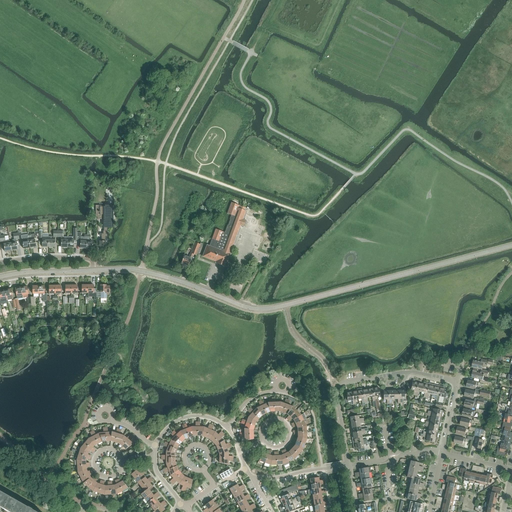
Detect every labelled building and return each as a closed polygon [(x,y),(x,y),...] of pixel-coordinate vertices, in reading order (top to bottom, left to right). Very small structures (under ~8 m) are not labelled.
[(216,261),(216,263),(226,267),(241,226),(244,227),(246,220),(243,219),(246,211),(244,210),(245,208),(230,202),(226,214),(230,216),(229,220),(230,221),(227,226),(224,232),(215,229),(208,246),(207,245),(203,256),(216,261)] [(106,249),(106,241),(105,241),(105,236),(107,236),(107,227),(112,227),(112,217),(112,215),(113,215),(113,207),(107,207),(107,208),(105,208),(105,207),(99,207),(99,214),(100,214),(100,217),(105,217),(105,219),(104,219),(104,227),(105,227),(105,228),(104,228),(104,231),(103,231),(103,234),(103,236),(102,236),(102,241),(100,241),(100,249),(106,249)] [(67,240),(67,247),(74,247),(74,240),(77,240),(77,232),(77,229),(74,229),(74,237),(67,237),(67,240)] [(30,248),(36,247),(35,239),(32,240),(32,239),(36,238),(35,234),(31,235),(31,234),(28,235),(30,248)] [(10,243),(9,240),(5,241),(4,235),(0,235),(0,240),(0,242),(3,241),(5,252),(11,251),(10,243)] [(193,254),(196,255),(200,244),(195,242),(189,258),(184,256),(181,263),(189,266),(191,258),(193,254)] [(97,293),(94,293),(94,285),(88,285),(88,293),(88,296),(88,297),(94,297),(94,300),(95,300),(97,300),(97,298),(97,293)] [(106,286),(106,285),(100,285),(100,292),(97,292),(97,293),(97,298),(101,298),(101,299),(106,298),(106,293),(110,293),(110,286),(106,286)] [(38,286),(39,294),(39,297),(39,298),(41,298),(43,298),(43,302),(44,302),(47,302),(47,296),(47,294),(45,294),(44,286),(38,286)] [(23,300),(21,287),(15,288),(17,299),(15,299),(16,307),(17,311),(19,311),(19,310),(20,309),(18,300),(23,300)] [(472,367),(482,370),(483,366),(487,367),(488,364),(492,365),(493,361),(489,360),(489,361),(481,359),(481,362),(473,360),(472,367)] [(483,370),(482,374),(478,373),(479,369),(474,368),(473,372),(474,372),(474,374),(472,373),(471,374),(470,375),(471,377),(471,378),(482,380),(484,375),(487,376),(488,371),(483,370)] [(408,389),(411,390),(413,392),(413,395),(415,395),(418,383),(414,382),(415,380),(413,380),(412,384),(409,383),(408,389)] [(466,387),(475,389),(477,382),(468,380),(468,381),(466,381),(465,386),(466,386),(466,387)] [(418,392),(421,392),(423,384),(418,383),(415,395),(417,396),(418,392)] [(429,384),(426,398),(428,398),(429,394),(432,395),(434,386),(432,386),(433,384),(429,384)] [(439,386),(436,400),(435,407),(442,408),(443,404),(438,403),(440,396),(443,397),(444,397),(445,397),(445,396),(446,394),(447,394),(444,393),(445,389),(443,388),(443,387),(439,386)] [(466,390),(464,396),(474,398),(475,392),(466,390)] [(352,392),(346,392),(347,397),(346,397),(345,398),(346,402),(347,403),(351,402),(351,405),(354,404),(352,392)] [(279,411),(283,413),(288,400),(286,399),(285,399),(284,403),(280,402),(279,411)] [(266,414),(270,412),(268,402),(264,404),(262,400),(260,401),(266,414)] [(283,413),(287,414),(292,406),(288,405),(290,401),(289,400),(288,400),(283,413)] [(473,408),(474,404),(475,402),(474,401),(466,400),(464,406),(473,408)] [(262,415),(266,414),(260,401),(259,402),(258,402),(260,406),(257,408),(262,415)] [(287,419),(288,420),(296,410),(292,406),(287,414),(289,416),(287,418),(287,419)] [(262,415),(257,408),(254,411),(251,408),(250,408),(249,409),(259,419),(262,415)] [(259,419),(249,409),(248,410),(248,411),(251,414),(248,417),(256,422),(259,419)] [(462,415),(471,417),(473,418),(474,413),(474,411),(463,409),(463,410),(462,410),(461,414),(462,414),(462,415)] [(292,419),(293,420),(301,415),(296,410),(288,420),(289,421),(290,421),(292,419)] [(291,424),(292,426),(304,420),(306,419),(304,413),(301,415),(293,420),(294,422),(292,423),(291,424)] [(439,421),(439,420),(441,420),(442,417),(440,416),(428,413),(427,416),(429,416),(428,419),(439,421)] [(505,414),(503,422),(511,424),(511,415),(508,415),(508,414),(505,414)] [(256,422),(248,417),(247,421),(243,419),(242,420),(242,421),(255,426),(256,422)] [(460,425),(469,427),(470,420),(461,418),(460,425)] [(426,421),(425,424),(438,427),(439,427),(440,423),(439,423),(439,421),(428,419),(428,422),(426,421)] [(255,426),(242,421),(241,423),(241,424),(245,425),(244,429),(253,430),(255,426)] [(502,430),(504,431),(510,432),(511,424),(503,422),(502,430)] [(183,430),(180,431),(185,439),(189,437),(184,424),(182,425),(182,426),(183,430)] [(185,424),(184,424),(189,437),(193,436),(191,427),(188,428),(186,424),(185,424)] [(207,428),(204,427),(202,436),(206,438),(211,425),(210,424),(209,425),(207,428)] [(429,427),(428,430),(437,432),(438,427),(425,424),(425,426),(429,427)] [(213,426),(211,425),(206,438),(210,439),(215,432),(212,430),(213,426)] [(456,434),(465,436),(466,429),(457,427),(456,434)] [(112,432),(111,441),(115,442),(119,429),(118,429),(117,429),(116,433),(112,432)] [(119,429),(115,442),(119,444),(124,436),(120,434),(121,430),(119,429)] [(92,437),(88,438),(94,446),(98,444),(92,431),(90,432),(90,433),(92,437)] [(93,431),(92,431),(98,444),(102,442),(99,433),(96,435),(94,431),(93,431)] [(173,431),(172,432),(182,442),(185,439),(180,431),(177,434),(174,431),(173,431)] [(504,431),(502,439),(511,441),(511,436),(511,432),(510,432),(504,431)] [(174,437),(171,440),(179,445),(182,442),(172,432),(171,433),(171,434),(174,437)] [(218,435),(215,432),(210,439),(213,443),(223,433),(222,432),(221,432),(218,435)] [(223,433),(213,443),(216,446),(224,441),(221,438),(224,435),(224,434),(223,433)] [(437,437),(423,434),(422,437),(427,438),(426,441),(436,443),(437,437)] [(122,447),(131,436),(130,435),(129,435),(127,438),(124,436),(119,444),(122,447)] [(131,436),(122,447),(126,450),(133,444),(130,441),(133,438),(133,437),(131,436)] [(454,443),(462,445),(464,439),(455,437),(454,443)] [(88,438),(84,443),(94,451),(95,450),(95,449),(93,447),(94,446),(88,438)] [(474,448),(481,449),(483,440),(479,439),(477,439),(474,448)] [(502,439),(500,447),(507,449),(509,449),(511,441),(502,439)] [(165,442),(164,444),(177,449),(179,445),(171,440),(169,443),(166,442),(165,442)] [(295,443),(295,445),(303,450),(305,444),(293,440),(292,441),(293,442),(295,443)] [(224,441),(216,446),(218,450),(230,445),(230,443),(229,443),(225,444),(224,441)] [(367,442),(354,444),(353,444),(353,448),(355,448),(355,449),(358,449),(359,452),(359,451),(363,451),(364,450),(363,445),(367,444),(367,442)] [(84,443),(80,448),(89,452),(90,451),(92,453),(93,453),(94,451),(84,443)] [(167,448),(166,451),(175,453),(177,449),(164,444),(163,445),(164,446),(167,448)] [(230,445),(218,450),(219,454),(228,452),(227,448),(231,447),(231,446),(230,445)] [(290,445),(289,446),(298,455),(303,450),(295,445),(293,447),(291,445),(290,445)] [(290,450),(289,452),(294,459),(298,455),(289,446),(288,447),(288,448),(290,450)] [(500,447),(498,447),(496,455),(505,457),(507,449),(500,447)] [(80,448),(78,454),(91,458),(91,456),(91,455),(88,455),(89,452),(80,448)] [(259,461),(265,463),(269,451),(267,450),(267,451),(266,453),(264,453),(259,461)] [(285,450),(283,450),(289,462),(294,459),(289,452),(287,452),(285,450)] [(407,466),(423,469),(423,468),(423,467),(419,466),(419,463),(408,460),(407,466)] [(163,470),(164,471),(177,466),(175,462),(166,464),(167,467),(163,469),(163,470)] [(169,472),(170,475),(178,470),(177,466),(164,471),(164,473),(165,473),(169,472)] [(355,474),(355,475),(369,473),(371,473),(370,467),(359,469),(359,472),(355,473),(355,474)] [(131,474),(134,478),(145,470),(144,469),(143,468),(140,471),(138,469),(131,474)] [(78,472),(80,478),(92,472),(91,470),(90,470),(88,471),(87,470),(78,472)] [(134,478),(138,483),(145,477),(143,475),(146,472),(146,471),(145,470),(134,478)] [(170,482),(171,483),(181,473),(178,470),(170,475),(173,478),(170,481),(170,482)] [(412,478),(420,480),(421,478),(420,477),(416,476),(417,473),(408,471),(407,477),(410,478),(411,478),(412,478)] [(80,478),(83,483),(91,477),(90,475),(92,474),(93,473),(92,472),(80,478)] [(176,481),(179,484),(184,476),(181,473),(171,483),(172,484),(173,484),(176,481)] [(83,483),(88,487),(96,477),(95,476),(94,476),(92,479),(91,477),(83,483)] [(181,490),(183,491),(188,478),(184,476),(179,484),(183,486),(181,489),(181,490)] [(88,487),(93,491),(97,483),(96,482),(98,479),(97,478),(96,477),(88,487)] [(147,480),(145,477),(138,483),(141,487),(152,478),(151,477),(150,477),(147,480)] [(141,487),(144,491),(145,491),(152,485),(150,483),(153,480),(152,478),(141,487)] [(188,478),(183,491),(184,492),(185,491),(187,487),(191,489),(193,480),(188,478)] [(411,478),(410,478),(408,483),(410,483),(424,486),(424,484),(420,483),(420,480),(412,478),(411,478)] [(118,479),(117,480),(122,491),(128,488),(122,481),(120,482),(119,479),(118,479)] [(93,491),(99,493),(103,481),(101,480),(100,481),(99,484),(97,483),(93,491)] [(116,484),(114,485),(117,494),(122,491),(117,480),(115,480),(115,481),(116,484)] [(232,493),(244,487),(243,485),(242,485),(239,487),(237,484),(229,489),(232,493)] [(141,494),(144,498),(151,493),(149,490),(153,488),(153,487),(152,485),(145,491),(144,491),(141,494)] [(235,498),(242,494),(241,491),(245,489),(245,488),(244,487),(232,493),(235,498)] [(408,494),(421,497),(422,495),(421,494),(417,493),(418,490),(409,488),(408,494)] [(0,504),(13,511),(36,511),(0,491),(0,504)] [(144,498),(148,503),(158,494),(157,493),(156,493),(153,495),(151,493),(144,498)] [(148,503),(151,507),(158,501),(156,499),(159,496),(159,495),(158,494),(148,503)] [(237,503),(249,496),(248,495),(248,494),(244,496),(242,494),(235,498),(237,503)] [(282,496),(280,497),(285,511),(289,511),(295,510),(289,494),(287,494),(284,495),(282,496)] [(237,503),(240,508),(248,503),(246,500),(250,498),(249,496),(237,503)] [(204,511),(215,504),(212,500),(205,505),(207,508),(203,510),(203,511),(204,511)] [(151,507),(154,511),(165,502),(164,501),(163,501),(160,504),(158,501),(151,507)] [(165,502),(154,511),(155,511),(161,511),(165,510),(163,507),(166,504),(165,502)] [(240,508),(242,511),(254,506),(254,504),(253,504),(249,506),(248,503),(240,508)] [(418,511),(420,505),(411,503),(409,511),(418,511)]
